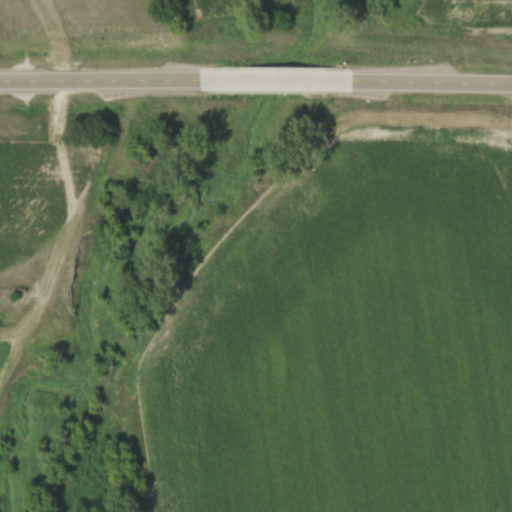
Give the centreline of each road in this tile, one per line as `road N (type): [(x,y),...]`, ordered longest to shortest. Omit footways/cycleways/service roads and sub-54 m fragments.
road 1 (secondary): [(0,80),(220,82)]
road 2 (secondary): [(348,82),(511,83)]
road 3 (secondary): [(220,82),(348,82)]
